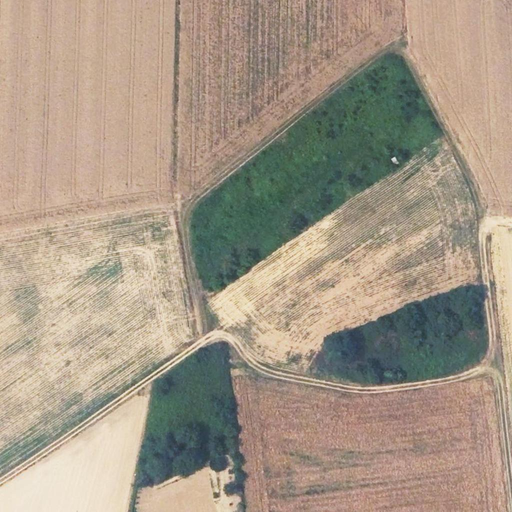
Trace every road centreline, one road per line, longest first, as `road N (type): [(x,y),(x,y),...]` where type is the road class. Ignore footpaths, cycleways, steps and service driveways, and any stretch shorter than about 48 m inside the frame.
road 1 (track): [(511,223),(485,225),(480,235),(491,340),(484,366),(460,377),(363,390),(273,373),(219,334),(0,479)]
road 2 (track): [(182,208),(204,341)]
road 3 (track): [(484,366),(499,379),(511,487)]
